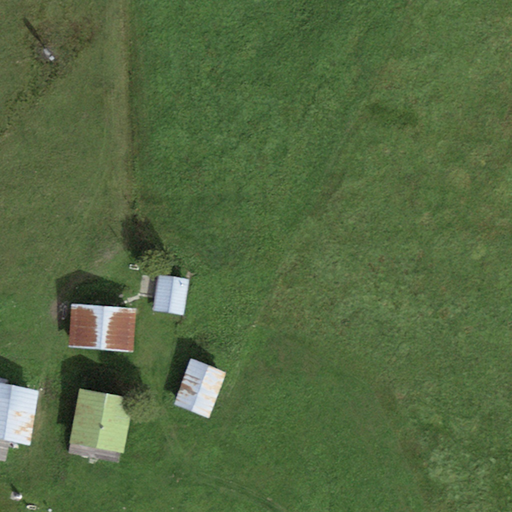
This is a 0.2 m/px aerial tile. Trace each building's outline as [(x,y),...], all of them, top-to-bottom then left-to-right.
[(191,282),(168,278),(162,313),(186,317),(191,282)] [(138,313),(81,309),(78,347),(135,351),(138,313)] [(229,377),(200,365),(184,405),(213,417),(229,377)] [(40,396),(0,389),(0,438),(31,444),(40,396)] [(136,404),(86,396),(78,445),(128,454),(136,404)]
